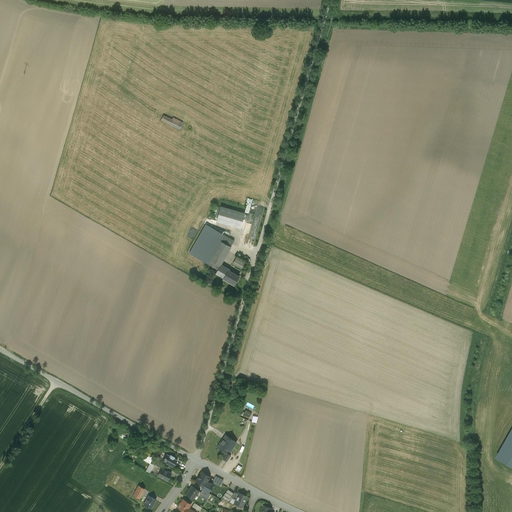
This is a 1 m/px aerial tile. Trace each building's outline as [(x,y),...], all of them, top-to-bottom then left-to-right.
[(161,121),(180,129),(184,122),(173,117),(173,119),(164,115),(161,121)] [(244,213),(220,206),(216,221),(239,228),(244,213)] [(207,263),(224,234),(206,224),(189,253),(207,263)] [(224,234),(207,263),(217,269),(218,268),(220,264),(234,240),(224,234)] [(245,262),(236,257),(232,264),(241,268),(245,262)] [(229,269),(220,264),(218,268),(226,273),(228,270),(229,269)] [(228,270),(226,273),(223,279),(233,285),(238,276),(228,270)] [(130,431),(125,428),(122,434),(127,436),(130,431)] [(511,429),(497,457),(511,465),(511,429)] [(236,442),(225,435),(217,447),(225,453),(231,445),(233,446),(236,442)] [(170,455),(166,453),(162,461),(173,467),(177,459),(174,457),(170,455)] [(161,468),(155,464),(151,472),(157,475),(167,480),(171,473),(161,468)] [(209,476),(202,472),(196,481),(203,486),(201,488),(203,489),(208,492),(211,488),(208,486),(210,483),(207,481),(209,476)] [(138,485),(132,495),(138,499),(144,488),(138,485)] [(198,490),(192,486),(186,494),(192,499),(198,490)] [(208,492),(203,489),(200,493),(208,497),(210,494),(208,492)] [(234,493),(228,489),(223,496),(229,501),(230,498),(233,494),(234,493)] [(238,492),(237,496),(233,494),(230,498),(235,500),(234,503),(242,507),(247,495),(238,492)] [(155,500),(148,496),(144,504),(151,508),(155,500)] [(194,511),(188,508),(190,504),(183,499),(180,503),(180,502),(177,507),(184,511),(194,511)] [(201,507),(194,502),(192,506),(199,511),(201,507)]
